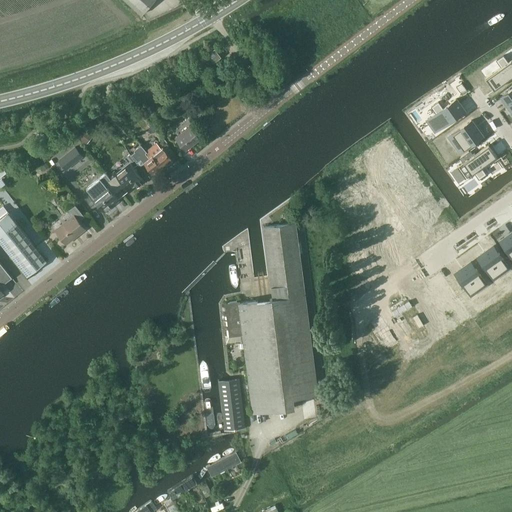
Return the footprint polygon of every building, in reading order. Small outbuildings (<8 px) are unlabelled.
[(125,0),(141,14),(153,0),(125,0)] [(213,62),(221,57),(215,48),(207,54),(213,62)] [(501,67),(486,78),(490,83),(494,89),(508,78),(509,79),(511,76),(511,59),(508,62),(503,55),(496,60),(501,67)] [(464,81),(458,86),(464,94),(469,90),(464,81)] [(434,115),(428,119),(435,130),(442,126),(464,110),(456,99),(443,108),(438,101),(431,106),(436,113),(434,115)] [(460,128),(451,135),(457,144),(455,145),(458,150),(460,152),(476,141),(476,140),(479,138),(476,132),(478,130),(471,120),(460,128)] [(185,150),(200,139),(189,126),(175,137),(185,150)] [(84,128),(78,136),(87,142),(92,135),(84,128)] [(146,152),(140,144),(134,149),(135,151),(130,154),(137,162),(141,158),(155,174),(162,168),(152,156),(149,158),(146,153),(147,152),(146,152)] [(474,155),(457,166),(465,178),(474,171),(479,178),(486,173),(481,167),(496,156),(491,148),(488,145),(474,155)] [(75,146),(57,160),(66,170),(83,156),(75,146)] [(153,146),(146,152),(147,152),(146,153),(149,158),(152,156),(162,168),(172,160),(161,147),(156,151),(153,146)] [(115,173),(109,177),(119,190),(124,186),(129,192),(143,181),(130,165),(117,176),(115,173)] [(79,172),(86,184),(96,178),(89,166),(79,172)] [(113,194),(119,190),(109,177),(103,182),(105,185),(92,196),(104,211),(118,200),(113,194)] [(77,219),(83,214),(75,205),(69,209),(73,215),(55,230),(66,244),(85,229),(77,219)] [(9,213),(0,219),(0,241),(27,276),(46,261),(9,213)] [(273,295),(305,291),(296,222),(264,226),(273,295)] [(511,235),(510,233),(500,241),(508,252),(508,251),(511,257),(511,235)] [(488,249),(477,257),(485,268),(492,277),(501,271),(503,272),(507,269),(507,270),(509,268),(498,252),(495,248),(490,252),(488,249)] [(0,285),(1,286),(12,277),(0,262),(0,285)] [(465,265),(455,273),(462,284),(463,284),(469,293),(479,287),(480,289),(484,286),(487,284),(476,268),(475,268),(472,265),(467,268),(465,265)] [(306,294),(239,302),(243,333),(244,340),(253,411),(295,406),(294,396),(318,393),(306,294)] [(410,299),(393,309),(395,314),(412,304),(410,299)] [(239,301),(225,303),(229,334),(225,335),(226,343),(244,340),(243,333),(239,302),(239,301)] [(225,429),(245,427),(239,378),(219,380),(225,429)] [(241,461),(236,452),(207,467),(211,476),(241,461)] [(197,484),(192,475),(173,485),(178,494),(197,484)] [(206,481),(200,484),(205,496),(212,493),(206,481)] [(169,511),(178,511),(171,498),(163,502),(169,511)] [(150,511),(156,508),(151,500),(131,511),(150,511)]
